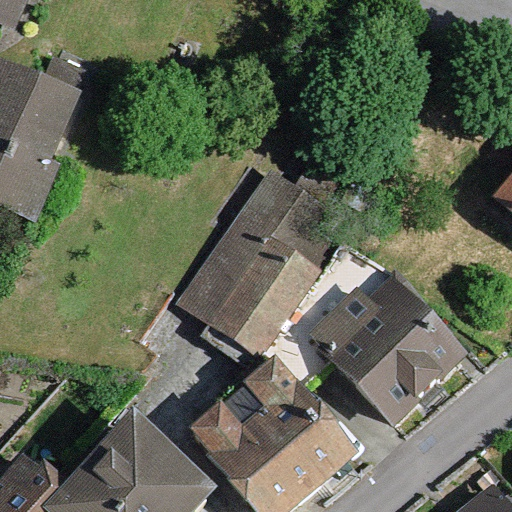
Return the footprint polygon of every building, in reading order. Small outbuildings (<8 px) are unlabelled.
[(85,107),(0,71),(0,233),(28,245),(85,107)] [(361,237),(280,181),(185,315),(265,372),(361,237)] [(474,366),(403,297),(332,369),(403,438),(474,366)] [(314,511),(361,473),(287,383),(200,455),(248,511),(314,511)] [(204,511),(141,453),(85,511),(68,511),(34,480),(3,511),(204,511)] [(511,511),(511,504),(494,483),(457,511),(511,511)]
